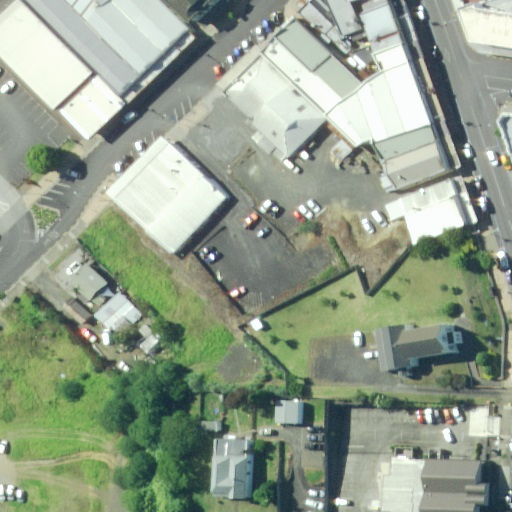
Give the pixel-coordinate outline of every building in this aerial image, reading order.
[(26,0),(0,25),(0,42),(65,109),(67,107),(97,139),(199,38),(192,30),(193,29),(164,0),(26,0)] [(220,5),(224,0),(179,0),(202,22),(209,14),(211,16),(221,6),(220,5)] [(400,189),(453,170),(397,0),(320,0),(307,13),(347,53),(351,49),(342,40),(352,37),(354,42),(365,38),(364,36),(369,34),(358,2),(365,0),(366,0),(371,12),(366,14),(376,45),(355,52),(367,64),(380,55),(387,72),(368,86),(300,18),(289,30),(227,91),(263,128),(257,135),(255,137),(271,154),(273,152),(282,161),(288,155),(291,158),(316,132),(331,117),(334,120),(329,126),(342,139),(333,149),(331,151),(341,160),(357,144),(359,145),(377,139),(387,165),(390,164),(393,173),(384,176),(381,177),(387,192),(399,187),(400,189)] [(511,0),(495,0),(492,1),(491,0),(469,0),(483,41),(511,45),(511,0)] [(173,253),(176,250),(229,197),(174,143),(119,199),(173,253)] [(417,243),(471,225),(456,179),(397,199),(399,202),(395,204),(399,217),(408,214),(417,243)] [(106,288),(111,283),(93,264),(74,282),(75,283),(82,290),(84,292),(81,296),(89,304),(93,300),(94,301),(95,300),(101,306),(106,301),(102,297),(109,291),(106,288)] [(180,268),(147,299),(173,326),(206,295),(180,268)] [(150,320),(126,293),(100,316),(112,330),(115,327),(127,341),(150,320)] [(84,324),(93,315),(75,298),(67,306),(66,307),(84,324)] [(14,329),(1,315),(0,315),(0,337),(3,340),(14,329)] [(72,334),(51,323),(42,340),(36,337),(29,350),(38,355),(32,366),(48,374),(40,389),(57,398),(74,363),(61,357),(72,334)] [(460,333),(459,328),(457,329),(457,326),(418,331),(417,325),(383,330),(390,372),(407,369),(408,377),(417,375),(416,370),(416,367),(424,366),(423,360),(457,355),(461,354),(461,352),(463,352),(462,344),(468,343),(466,333),(460,333)] [(26,399),(0,374),(0,420),(3,424),(26,399)] [(284,423),(306,424),(307,403),(285,401),(284,423)] [(208,431),(223,431),(223,422),(203,422),(202,431),(208,431)] [(110,433),(100,426),(90,442),(100,449),(110,433)] [(0,450),(14,451),(15,430),(0,429),(0,450)] [(256,441),(244,440),(227,440),(226,457),(224,457),(224,460),(223,494),(225,494),(225,497),(238,497),(241,498),(241,499),(256,499),(258,458),(256,458),(256,441)] [(471,460),(433,459),(433,461),(415,461),(415,458),(397,457),(397,459),(396,464),(396,476),(388,475),(388,480),(387,511),(487,511),(487,506),(496,507),(497,484),(488,484),(489,461),(482,460),(471,460)] [(15,510),(42,511),(53,511),(57,511),(58,491),(48,491),(48,474),(16,473),(15,510)]
